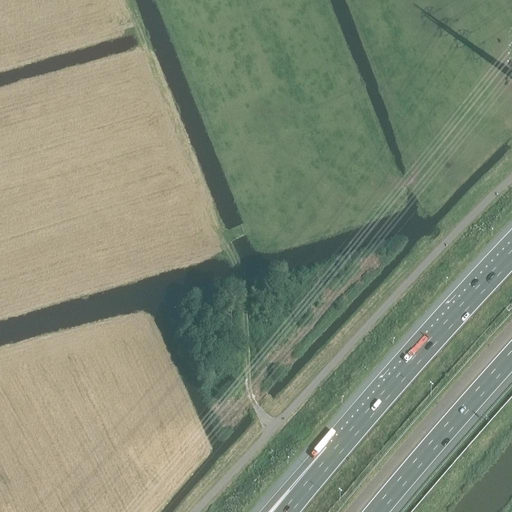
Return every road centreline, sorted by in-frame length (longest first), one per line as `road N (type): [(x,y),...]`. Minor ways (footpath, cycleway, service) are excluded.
road 1 (track): [(271,430),(251,390),(243,285),(127,0)]
road 2 (motorway): [(511,257),(336,451)]
road 3 (motorway): [(377,511),(511,359)]
